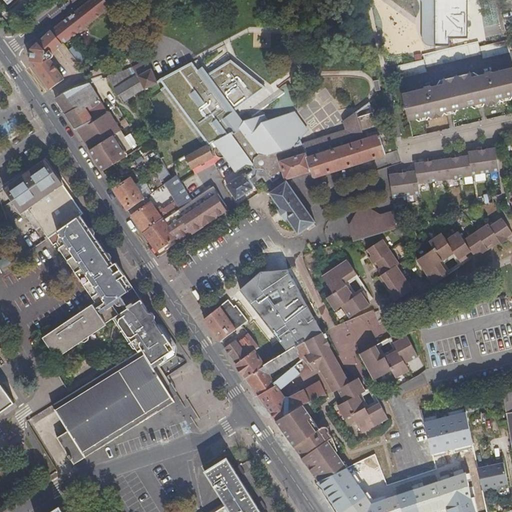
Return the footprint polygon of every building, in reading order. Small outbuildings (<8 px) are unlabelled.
[(111,6),(106,0),(91,0),(53,30),(64,43),(111,6)] [(436,0),(436,44),(449,44),(449,36),(467,37),(467,0),(436,0)] [(33,48),(30,59),(37,70),(51,60),(50,59),(52,58),(52,56),(52,54),(52,52),(64,43),(53,30),(33,48)] [(253,33),(253,47),(265,47),(266,34),(253,33)] [(511,53),(508,40),(486,45),(488,58),(511,53)] [(483,59),(488,58),(486,45),(481,46),(479,43),(423,55),(424,59),(396,66),(399,78),(427,71),(426,67),(482,55),(483,59)] [(81,56),(77,59),(83,66),(86,64),(87,63),(81,56)] [(37,70),(40,75),(50,90),(65,79),(51,60),(37,70)] [(147,61),(135,68),(139,76),(151,69),(147,61)] [(197,62),(162,81),(208,146),(216,142),(230,132),(244,121),(233,108),(265,87),(249,74),(232,62),(214,73),(197,62)] [(146,90),(139,76),(135,68),(133,68),(108,77),(115,88),(128,81),(130,84),(133,82),(139,94),(141,93),(146,90)] [(502,100),(511,97),(511,68),(493,72),(491,70),(490,71),(495,104),(500,103),(502,100)] [(139,76),(146,90),(158,83),(151,69),(139,76)] [(403,92),(409,120),(430,116),(434,118),(443,116),(445,112),(449,111),(481,104),(485,103),(489,106),(495,104),(490,71),(485,72),(485,74),(472,77),(470,72),(444,78),(445,83),(433,85),(432,84),(426,86),(425,87),(403,92)] [(125,103),(139,94),(133,82),(130,84),(128,81),(115,88),(125,103)] [(83,86),(69,92),(56,99),(76,129),(92,119),(94,121),(108,111),(91,84),(83,86)] [(244,121),(230,132),(216,142),(227,157),(237,170),(246,163),(250,164),(252,164),(252,163),(261,168),(381,129),(376,111),(361,116),(359,110),(347,120),(350,129),(304,144),(301,140),(309,133),(302,122),(300,124),(293,115),(270,121),(266,115),(244,121)] [(76,129),(91,151),(122,131),(109,111),(108,111),(94,121),(92,119),(76,129)] [(316,177),(388,154),(385,143),(381,129),(261,168),(260,168),(261,171),(268,168),(270,174),(268,175),(274,184),(286,176),(285,175),(285,174),(286,173),(287,173),(289,179),(314,171),(316,177)] [(136,152),(122,131),(91,151),(104,172),(136,152)] [(208,146),(187,157),(194,169),(216,157),(216,156),(208,146)] [(397,175),(391,175),(393,189),(395,199),(406,197),(419,196),(418,186),(432,184),(445,182),(459,180),(472,178),(472,177),(486,175),(500,173),(497,150),(490,150),(482,152),(476,152),(469,153),(470,156),(469,156),(462,157),(456,158),(448,159),(442,160),(435,161),(428,162),(422,163),(415,164),(415,168),(417,171),(416,172),(409,173),(403,174),(397,175)] [(49,236),(62,227),(80,214),(83,212),(46,159),(4,188),(21,212),(29,208),(38,221),(32,225),(35,229),(41,225),(49,236)] [(156,171),(161,178),(168,172),(163,165),(156,171)] [(254,182),(256,181),(253,177),(251,174),(249,175),(247,172),(230,184),(240,197),(257,186),(254,182)] [(178,177),(173,180),(166,185),(177,202),(166,210),(165,209),(159,213),(149,197),(146,199),(129,211),(144,233),(193,200),(178,177)] [(133,178),(116,190),(129,211),(146,199),(133,178)] [(290,219),(300,234),(301,233),(317,222),(290,182),(273,193),(272,194),(283,209),(281,211),(287,221),(290,219)] [(475,187),(461,188),(461,196),(476,194),(475,187)] [(224,206),(212,188),(193,200),(144,233),(157,252),(224,206)] [(160,256),(227,211),(224,206),(157,252),(160,256)] [(354,241),(399,228),(396,210),(350,223),(354,241)] [(134,345),(136,345),(138,350),(143,347),(154,365),(165,358),(165,352),(174,346),(141,298),(134,303),(133,300),(128,304),(128,307),(118,313),(112,304),(115,302),(116,303),(118,304),(120,303),(122,302),(123,300),(123,298),(120,293),(123,292),(128,288),(125,284),(126,280),(121,274),(124,271),(116,261),(114,263),(110,257),(112,255),(109,251),(106,251),(94,233),(96,230),(93,226),(89,226),(80,214),(62,227),(60,240),(64,246),(61,248),(97,299),(44,336),(58,356),(84,339),(86,340),(88,339),(89,338),(90,336),(90,335),(107,323),(106,321),(114,316),(125,332),(134,345)] [(434,247),(417,259),(434,284),(451,272),(447,266),(445,268),(440,261),(455,251),(459,258),(456,259),(460,266),(469,259),(466,254),(472,251),(474,254),(480,250),(482,253),(488,249),(486,247),(492,242),(494,245),(500,241),(502,244),(509,239),(507,236),(511,232),(511,231),(503,218),(490,225),(489,222),(463,238),(459,230),(446,239),(442,232),(430,240),(434,247)] [(29,259),(52,242),(49,236),(24,253),(29,259)] [(309,244),(314,251),(326,248),(323,239),(309,244)] [(377,261),(380,267),(378,268),(378,269),(396,263),(397,264),(400,262),(383,239),(368,249),(372,255),(370,257),(374,263),(377,261)] [(6,257),(0,260),(0,266),(2,270),(10,266),(6,257)] [(347,259),(322,276),(331,289),(333,292),(326,297),(335,310),(342,305),(350,316),(369,304),(366,298),(371,294),(365,286),(363,288),(360,290),(362,292),(356,297),(346,283),(345,282),(352,277),(353,279),(356,278),(358,276),(347,259)] [(380,272),(382,275),(384,278),(382,280),(391,294),(394,293),(398,298),(414,287),(397,264),(396,263),(378,269),(380,272)] [(234,308),(229,301),(205,319),(221,342),(249,322),(247,319),(238,306),(234,308)] [(322,332),(305,341),(311,353),(319,368),(334,360),(328,348),(326,346),(329,344),(328,344),(322,332)] [(237,364),(247,379),(305,341),(300,333),(258,359),(253,352),(247,356),(237,364)] [(417,356),(407,336),(401,338),(400,339),(397,334),(388,339),(389,342),(391,345),(393,343),(396,350),(383,358),(378,350),(382,349),(381,346),(379,344),(360,354),(374,381),(391,370),(395,378),(408,370),(404,363),(417,356)] [(238,343),(247,356),(253,352),(258,348),(254,341),(250,335),(238,343)] [(233,358),(237,364),(247,356),(238,343),(236,340),(225,348),(233,358)] [(305,341),(247,379),(259,396),(275,383),(270,374),(298,356),(301,361),(304,358),(311,353),(305,341)] [(143,347),(138,350),(69,393),(50,404),(54,409),(67,429),(55,437),(69,459),(72,464),(85,456),(175,401),(154,365),(143,347)] [(275,383),(259,396),(265,405),(276,421),(319,397),(327,394),(320,381),(286,400),(283,394),(280,391),(309,366),(311,368),(314,366),(308,359),(306,361),(304,358),(301,361),(275,383)] [(321,371),(323,374),(337,366),(336,363),(334,360),(319,368),(321,371)] [(333,393),(339,392),(337,388),(346,383),(337,366),(323,374),(333,393)] [(358,398),(361,396),(366,393),(360,380),(348,386),(346,383),(337,388),(339,392),(341,397),(353,389),(358,398)] [(0,409),(14,400),(2,383),(0,383),(0,409)] [(511,388),(503,390),(509,427),(511,426),(511,388)] [(351,417),(361,435),(388,420),(377,401),(372,404),(373,407),(373,408),(367,412),(366,410),(358,398),(353,389),(341,397),(343,402),(344,404),(337,408),(344,421),(351,417)] [(319,397),(276,421),(319,483),(348,468),(338,454),(345,448),(335,432),(331,435),(328,431),(330,429),(330,428),(329,427),(327,427),(326,427),(325,426),(321,429),(317,422),(322,419),(317,411),(320,410),(319,407),(326,403),(324,400),(329,397),(327,394),(319,397)] [(50,404),(43,409),(46,414),(54,409),(50,404)] [(43,409),(31,416),(34,421),(46,414),(43,409)] [(461,420),(436,426),(441,448),(466,442),(461,420)] [(376,493),(378,492),(390,489),(388,483),(376,454),(364,460),(376,493)] [(227,502),(229,505),(233,511),(263,511),(229,457),(207,470),(227,502)] [(483,490),(509,489),(508,464),(482,465),(483,490)] [(348,468),(319,483),(336,508),(354,498),(345,480),(358,473),(354,465),(348,468)] [(460,471),(466,495),(482,492),(477,471),(470,473),(469,469),(460,471)] [(338,511),(430,511),(441,509),(436,496),(393,509),(382,510),(378,511),(360,511),(357,506),(363,504),(364,505),(380,501),(378,492),(376,493),(354,498),(336,508),(338,511)]
